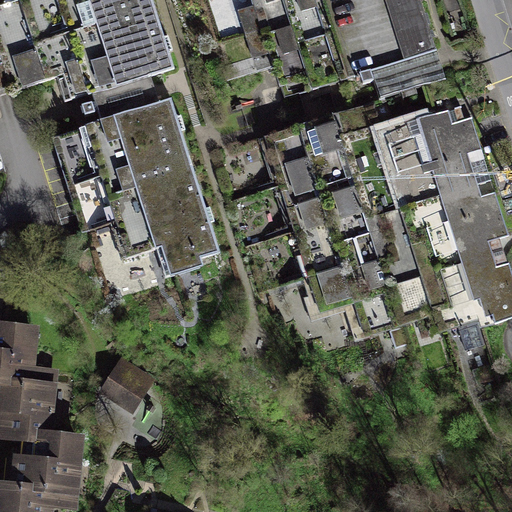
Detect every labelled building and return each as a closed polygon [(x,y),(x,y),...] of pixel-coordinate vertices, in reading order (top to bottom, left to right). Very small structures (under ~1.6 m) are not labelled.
[(0,0),(0,90),(63,71),(71,98),(173,67),(152,0),(0,0)] [(358,108),(447,78),(420,0),(235,0),(255,58),(283,48),(298,92),(347,75),(358,108)] [(386,121),(382,107),(261,143),(313,315),(342,307),(351,336),(430,312),(439,341),(511,319),(511,266),(505,268),(497,244),(511,240),(511,233),(500,195),(485,200),(472,158),(487,153),(477,119),(455,125),(448,102),(386,121)] [(171,112),(72,142),(110,268),(154,255),(163,283),(218,266),(171,112)] [(0,414),(2,415),(0,438),(22,440),(17,489),(0,486),(0,511),(69,511),(76,442),(51,439),(57,378),(39,376),(43,332),(0,327),(0,414)] [(146,390),(118,372),(103,394),(132,413),(146,390)]
